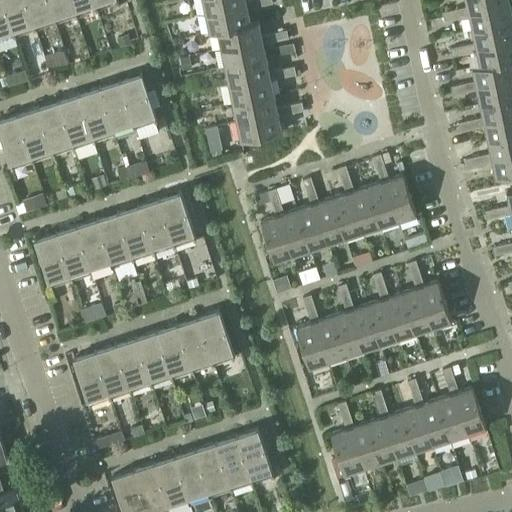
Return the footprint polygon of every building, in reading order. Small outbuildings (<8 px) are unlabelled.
[(0,0),(0,38),(15,33),(3,0),(0,0)] [(27,0),(3,0),(15,33),(36,27),(27,0)] [(50,0),(27,0),(36,27),(57,20),(50,0)] [(72,0),(50,0),(57,20),(77,13),(72,0)] [(95,0),(72,0),(77,13),(97,7),(95,0)] [(204,0),(206,10),(248,1),(247,0),(204,0)] [(473,25),(511,16),(511,8),(510,0),(503,0),(469,8),(470,13),(473,25)] [(210,29),(218,28),(252,21),(249,7),(248,1),(206,10),(210,29)] [(458,15),(470,13),(469,8),(468,4),(456,7),(458,15)] [(446,18),(458,15),(456,7),(444,9),(446,18)] [(477,43),(511,35),(511,16),(473,25),(476,40),(477,43)] [(218,28),(222,46),(264,37),(262,33),(260,19),(252,21),(218,28)] [(276,30),(278,39),(289,36),(287,27),(276,30)] [(262,33),(264,37),(264,41),(278,39),(276,30),(262,33)] [(130,32),(118,36),(121,44),(132,40),(130,32)] [(480,61),(511,54),(511,35),(477,43),(478,49),(480,61)] [(222,46),(226,64),(267,55),(264,41),(264,37),(222,46)] [(466,51),(478,49),(477,43),(476,40),(464,43),(466,51)] [(453,54),(466,51),(464,43),(452,45),(453,54)] [(63,48),(45,54),(50,69),(68,63),(63,48)] [(183,69),(192,67),(192,65),(190,54),(180,56),(183,69)] [(476,83),(511,74),(511,54),(480,61),(481,62),(472,64),(476,79),(476,83)] [(226,64),(230,83),(271,74),(270,69),(267,55),(226,64)] [(284,66),(285,75),(297,72),(295,64),(284,66)] [(270,69),(271,74),(272,77),(285,75),(284,66),(270,69)] [(142,70),(120,77),(136,125),(158,118),(142,70)] [(15,71),(6,74),(9,84),(18,81),(15,71)] [(230,83),(234,99),(275,91),(272,77),(271,74),(230,83)] [(480,99),(511,92),(511,74),(476,83),(478,88),(480,99)] [(120,77),(100,84),(116,132),(136,125),(120,77)] [(466,90),(478,88),(476,83),(476,79),(464,81),(466,90)] [(453,93),(466,90),(464,81),(451,84),(453,93)] [(100,84),(79,91),(95,139),(116,132),(100,84)] [(79,91),(59,98),(74,145),(95,139),(79,91)] [(234,99),(238,117),(279,109),(278,105),(275,91),(234,99)] [(484,118),(511,111),(511,92),(480,99),(483,115),(484,118)] [(59,98),(38,104),(54,152),(74,145),(59,98)] [(303,99),(291,102),(293,111),(304,108),(303,99)] [(278,105),(279,109),(280,113),(293,111),(291,102),(278,105)] [(38,104),(18,111),(33,159),(54,152),(38,104)] [(279,109),(238,117),(242,137),(283,128),(280,113),(279,109)] [(33,159),(18,111),(0,116),(0,129),(11,162),(4,164),(9,179),(17,176),(14,165),(33,159)] [(485,123),(488,136),(511,131),(511,111),(484,118),(485,123)] [(474,126),(485,123),(484,118),(483,115),(472,117),(474,126)] [(461,128),(474,126),(472,117),(459,120),(461,128)] [(491,151),(492,154),(511,149),(511,131),(488,136),(491,151)] [(389,149),(373,155),(376,165),(385,163),(384,161),(392,159),(389,150),(389,149)] [(511,149),(492,154),(493,159),(496,174),(511,170),(511,149)] [(481,161),(493,159),(492,154),(491,151),(480,154),(481,161)] [(468,164),(481,161),(480,154),(467,156),(468,164)] [(146,158),(126,164),(130,175),(150,168),(146,158)] [(347,163),(338,166),(342,177),(350,174),(347,163)] [(385,163),(376,165),(381,178),(385,177),(389,175),(385,163)] [(125,164),(118,167),(121,178),(129,175),(126,164),(125,164)] [(389,175),(385,177),(398,216),(416,209),(404,170),(389,175)] [(104,173),(92,176),(95,186),(107,182),(104,173)] [(350,174),(342,177),(346,190),(350,188),(354,187),(350,174)] [(311,175),(303,177),(307,188),(315,186),(311,175)] [(381,178),(368,182),(380,221),(398,216),(385,177),(381,178)] [(354,187),(350,188),(363,227),(380,221),(368,182),(354,187)] [(78,183),(68,186),(70,194),(70,195),(81,191),(78,183)] [(277,186),(268,189),(272,199),(272,200),(280,197),(277,186)] [(315,186),(307,188),(311,201),(315,200),(320,198),(315,186)] [(65,187),(56,190),(59,198),(68,195),(65,187)] [(180,188),(159,195),(175,243),(196,236),(180,188)] [(346,190),(333,194),(346,233),(363,227),(350,188),(346,190)] [(268,189),(257,193),(260,203),(271,199),(268,189)] [(24,200),(16,202),(19,211),(27,209),(48,202),(44,190),(23,197),(24,200)] [(320,198),(315,200),(328,238),(346,233),(333,194),(320,198)] [(159,195),(139,202),(154,249),(175,243),(159,195)] [(280,197),(272,200),(277,213),(281,211),(285,210),(280,197)] [(311,201),(298,206),(311,244),(328,238),(315,200),(311,201)] [(500,212),(511,209),(511,205),(510,200),(498,203),(500,212)] [(139,202),(117,209),(133,257),(154,249),(139,202)] [(488,215),(500,212),(498,203),(486,206),(488,215)] [(285,210),(281,211),(293,250),(311,244),(298,206),(285,210)] [(117,209),(98,215),(113,263),(133,257),(117,209)] [(277,213),(262,217),(275,256),(293,250),(281,211),(277,213)] [(98,215),(76,223),(92,270),(113,263),(98,215)] [(76,223),(56,229),(71,277),(92,270),(76,223)] [(71,277),(56,229),(35,236),(51,283),(71,277)] [(406,237),(409,247),(432,239),(428,230),(406,237)] [(496,252),(508,249),(506,240),(493,242),(496,252)] [(408,261),(412,272),(420,269),(417,258),(408,261)] [(334,260),(324,263),(327,273),(337,270),(334,260)] [(318,265),(306,268),(310,279),(321,275),(318,265)] [(373,272),(377,284),(385,281),(381,269),(373,272)] [(412,272),(416,284),(420,282),(424,281),(420,269),(412,272)] [(197,276),(187,279),(189,285),(199,282),(197,276)] [(420,282),(433,323),(451,317),(438,276),(424,281),(420,282)] [(179,277),(167,281),(171,292),(183,288),(179,277)] [(338,283),(342,295),(350,292),(346,281),(338,283)] [(377,284),(381,295),(385,294),(389,293),(385,281),(377,284)] [(402,288),(416,329),(433,323),(420,282),(416,284),(402,288)] [(385,294),(398,334),(416,329),(402,288),(389,293),(385,294)] [(66,292),(69,302),(77,300),(74,290),(66,292)] [(303,295),(307,307),(316,304),(312,292),(303,295)] [(342,295),(346,307),(349,306),(354,304),(350,292),(342,295)] [(367,300),(380,340),(398,334),(385,294),(381,295),(367,300)] [(114,303),(117,311),(127,308),(125,299),(114,303)] [(349,306),(363,346),(380,340),(367,300),(354,304),(349,306)] [(96,302),(82,307),(84,311),(87,320),(100,316),(96,302)] [(307,307),(311,319),(314,317),(320,315),(316,304),(307,307)] [(346,307),(332,311),(346,352),(363,346),(349,306),(346,307)] [(219,307),(198,314),(213,362),(235,355),(219,307)] [(320,315),(314,317),(328,358),(346,352),(332,311),(320,315)] [(198,314),(177,321),(193,368),(213,362),(198,314)] [(314,317),(311,319),(296,323),(310,363),(328,358),(314,317)] [(177,321),(157,327),(172,375),(193,368),(177,321)] [(157,327),(137,333),(153,381),(172,375),(157,327)] [(137,333),(116,341),(132,388),(153,381),(137,333)] [(116,341),(96,347),(111,395),(132,388),(116,341)] [(111,395),(96,347),(74,354),(89,402),(111,395)] [(442,367),(446,379),(454,376),(450,364),(442,367)] [(408,378),(412,390),(420,388),(416,375),(408,378)] [(446,379),(450,390),(454,389),(458,388),(454,376),(446,379)] [(454,389),(468,429),(486,423),(473,383),(458,388),(454,389)] [(373,389),(377,401),(385,399),(381,387),(373,389)] [(412,390),(416,402),(420,400),(424,399),(420,388),(412,390)] [(436,395),(450,435),(468,429),(454,389),(450,390),(436,395)] [(420,400),(433,441),(450,435),(436,395),(424,399),(420,400)] [(338,401),(342,413),(350,410),(346,398),(338,401)] [(213,399),(205,401),(208,410),(215,407),(213,399)] [(377,401),(380,413),(384,412),(388,411),(385,399),(377,401)] [(401,407),(414,447),(433,441),(420,400),(416,402),(401,407)] [(202,402),(192,405),(195,415),(206,412),(202,402)] [(384,412),(397,452),(414,447),(401,407),(388,411),(384,412)] [(141,414),(147,431),(165,425),(160,408),(141,414)] [(342,413),(346,425),(349,424),(354,422),(350,410),(342,413)] [(380,413),(367,418),(380,458),(397,452),(384,412),(380,413)] [(354,422),(349,424),(362,464),(380,458),(367,418),(354,422)] [(131,427),(134,435),(145,431),(143,424),(131,427)] [(349,424),(346,425),(331,429),(344,469),(362,464),(349,424)] [(258,425),(236,432),(252,480),(273,473),(258,425)] [(236,432),(216,439),(231,487),(252,480),(236,432)] [(107,434),(93,439),(96,447),(110,442),(107,434)] [(216,439),(195,446),(211,493),(231,487),(216,439)] [(195,446),(175,453),(190,500),(211,493),(195,446)] [(175,453),(154,459),(170,507),(171,511),(190,511),(194,511),(190,500),(175,453)] [(154,459),(134,466),(148,511),(154,511),(170,507),(154,459)] [(148,511),(134,466),(112,473),(125,511),(148,511)] [(476,467),(466,470),(468,477),(478,474),(476,467)] [(0,511),(21,511),(25,511),(27,510),(22,496),(21,497),(17,485),(4,489),(0,477),(0,511)]
